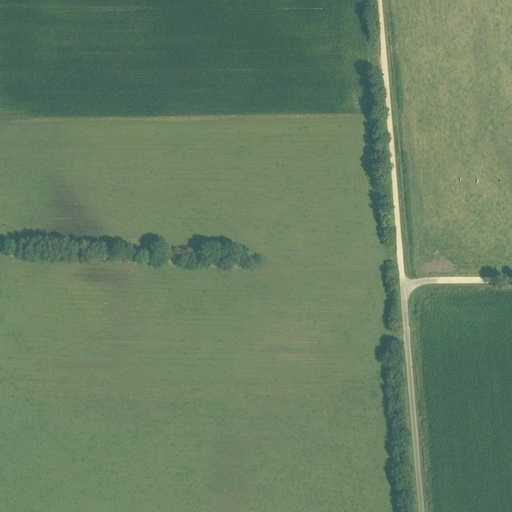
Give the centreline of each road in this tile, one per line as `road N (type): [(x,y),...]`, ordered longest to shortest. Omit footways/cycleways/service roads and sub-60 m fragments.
road 1 (track): [(511,286),(405,287),(379,0)]
road 2 (unclassified): [(405,287),(424,511)]
